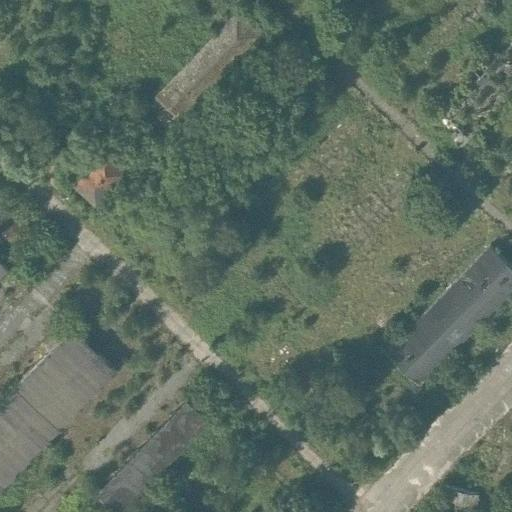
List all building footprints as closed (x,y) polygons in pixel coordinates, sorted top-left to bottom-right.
[(265,30),(235,3),(135,109),(165,137),(265,30)] [(29,4),(0,32),(0,80),(53,29),(29,4)] [(511,99),(511,45),(437,124),(465,150),(511,99)] [(132,173),(102,143),(69,175),(99,205),(132,173)] [(421,379),(511,283),(511,257),(491,238),(387,347),(421,379)] [(0,269),(12,257),(0,246),(0,269)] [(0,487),(117,362),(70,318),(0,392),(0,487)] [(118,511),(216,406),(192,384),(94,488),(118,511)] [(474,511),(480,486),(438,477),(430,511),(474,511)]
